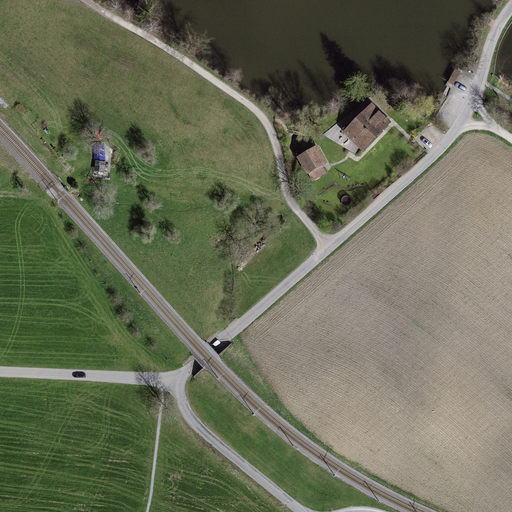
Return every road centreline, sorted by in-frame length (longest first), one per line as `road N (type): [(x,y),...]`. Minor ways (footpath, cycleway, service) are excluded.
road 1 (unclassified): [(177,383),(448,141),(472,106),(511,10)]
road 2 (track): [(331,248),(286,196),(276,140),(262,114),(81,0)]
road 3 (unclassified): [(177,383),(207,433),(305,511)]
road 4 (unclassified): [(177,383),(0,373)]
